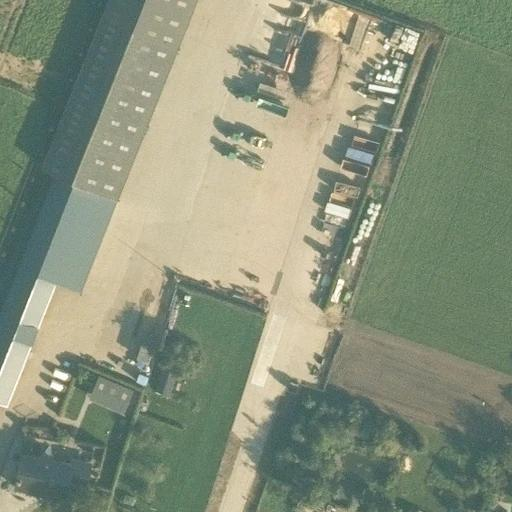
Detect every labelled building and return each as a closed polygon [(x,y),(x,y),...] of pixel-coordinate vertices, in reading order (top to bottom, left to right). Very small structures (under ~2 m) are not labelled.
[(198,0),(118,0),(51,170),(63,175),(26,267),(56,279),(84,290),(198,0)] [(0,400),(7,404),(56,279),(26,267),(19,265),(0,313),(0,400)] [(155,366),(149,385),(165,389),(170,371),(163,369),(163,368),(155,366)] [(93,389),(127,403),(133,389),(99,375),(93,389)] [(31,438),(30,449),(50,451),(52,441),(31,438)] [(71,464),(23,453),(15,487),(65,498),(69,480),(86,483),(90,463),(73,459),(71,464)]
